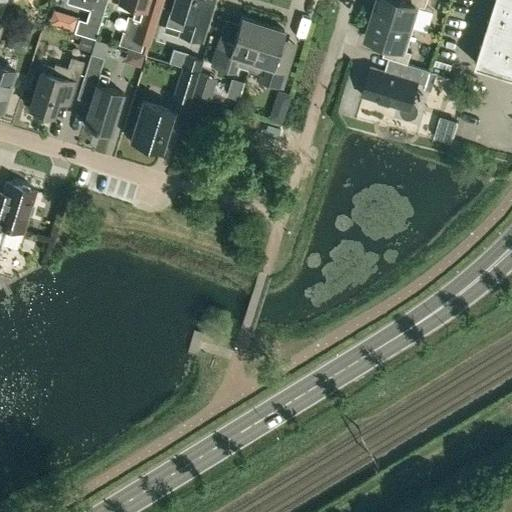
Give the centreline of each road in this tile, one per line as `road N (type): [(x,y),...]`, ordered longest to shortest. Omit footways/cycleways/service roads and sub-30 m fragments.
road 1 (primary): [(112,511),(456,298),(511,248)]
road 2 (residential): [(164,179),(0,131)]
